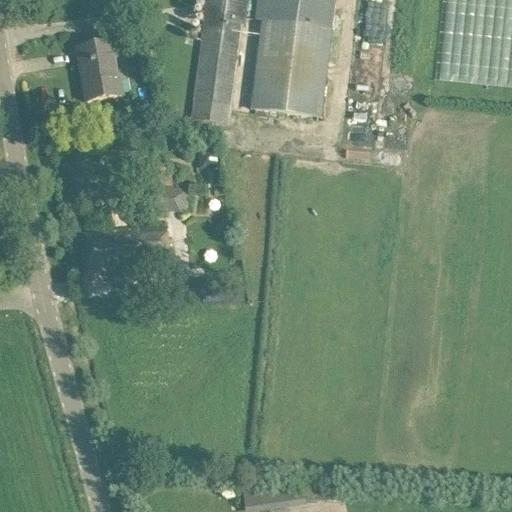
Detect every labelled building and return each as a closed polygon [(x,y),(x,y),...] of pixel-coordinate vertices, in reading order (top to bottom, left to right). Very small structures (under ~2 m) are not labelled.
[(206,0),(192,122),(229,127),(242,26),(245,27),(246,22),(248,0),(206,0)] [(269,19),(257,113),(322,121),(329,63),(336,64),(340,31),(333,31),(337,0),(264,0),(262,18),(269,19)] [(149,71),(156,70),(154,46),(152,46),(151,39),(146,34),(137,35),(138,49),(142,48),(143,57),(147,56),(149,71)] [(123,98),(114,45),(78,51),(81,67),(85,66),(88,85),(84,86),(87,104),(123,98)] [(138,150),(163,152),(164,139),(139,137),(138,150)] [(217,156),(199,157),(200,172),(217,171),(217,156)] [(171,188),(176,171),(158,166),(154,184),(171,188)] [(187,215),(190,191),(147,186),(144,210),(187,215)] [(168,229),(84,235),(87,278),(170,272),(168,229)] [(242,498),(245,511),(258,511),(281,507),(278,490),(242,498)]
